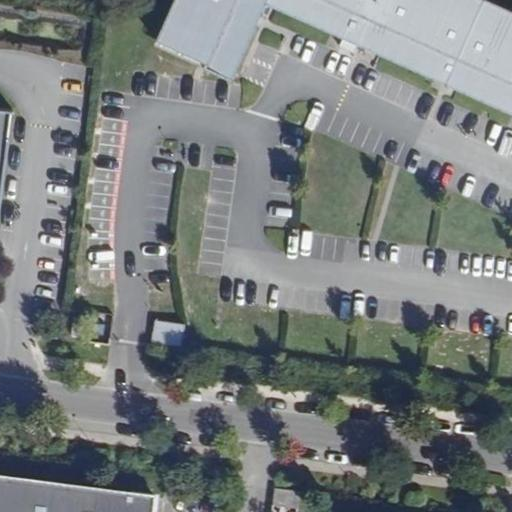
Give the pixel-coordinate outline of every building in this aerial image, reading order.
[(175,0),(155,45),(233,79),(266,2),(511,112),(511,11),(486,0),(175,0)] [(132,64),(106,60),(102,86),(128,89),(132,64)] [(154,319),(153,343),(183,344),(185,321),(154,319)] [(97,323),(67,321),(65,340),(85,342),(95,338),(97,323)] [(0,511),(152,511),(154,500),(0,479),(0,511)] [(296,495),(272,492),(271,503),(294,506),(296,495)] [(293,511),(294,506),(271,503),(269,511),(293,511)]
